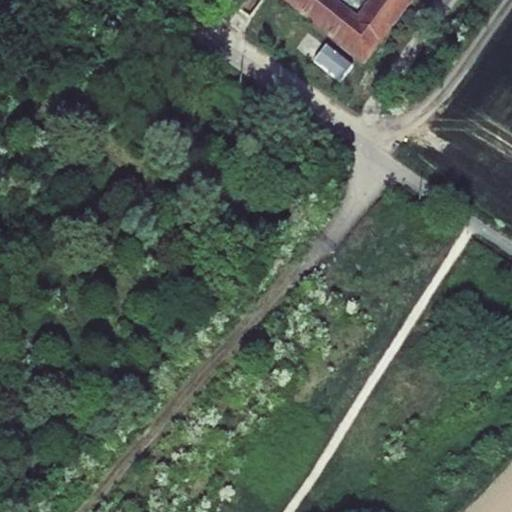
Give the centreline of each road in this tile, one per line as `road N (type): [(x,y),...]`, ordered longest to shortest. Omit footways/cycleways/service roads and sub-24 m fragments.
road 1 (track): [(89,511),(322,243),(372,152),(443,97),(509,0)]
road 2 (unclassified): [(511,245),(154,0)]
